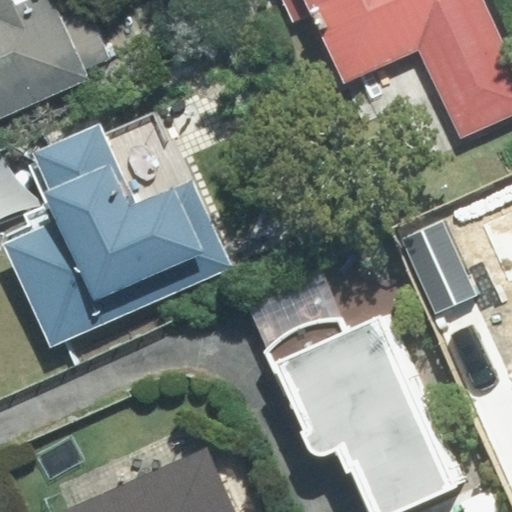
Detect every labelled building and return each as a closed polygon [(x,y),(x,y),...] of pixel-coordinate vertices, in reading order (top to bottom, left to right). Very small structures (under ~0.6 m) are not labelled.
[(105,58),(85,5),(55,16),(48,0),(0,0),(0,118),(82,86),(76,69),(105,58)] [(272,0),(286,29),(303,21),(334,88),(414,51),(456,143),(511,116),(511,70),(479,0),(272,0)] [(127,190),(97,124),(10,163),(41,230),(0,248),(0,255),(42,347),(224,264),(185,178),(132,202),(127,190)] [(367,326),(270,370),(335,511),(418,511),(446,499),(367,326)] [(511,367),(466,386),(511,496),(511,367)] [(75,511),(232,511),(202,450),(75,511)]
